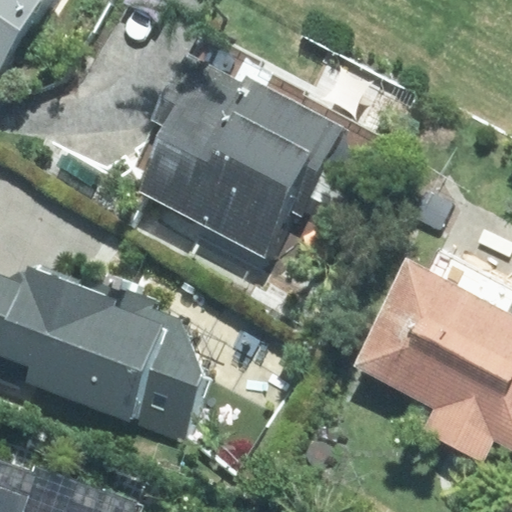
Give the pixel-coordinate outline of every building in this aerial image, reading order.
[(0,0),(0,77),(6,82),(58,0),(0,0)] [(153,192),(279,258),(304,211),(316,217),(362,128),(261,74),(258,80),(205,53),(161,138),(177,147),(153,192)] [(511,306),(422,259),(364,369),(443,411),(432,433),(491,465),(503,443),(511,447),(511,306)] [(0,369),(189,441),(215,374),(189,319),(48,264),(40,285),(0,269),(0,369)] [(0,483),(0,511),(34,511),(40,499),(0,483)]
